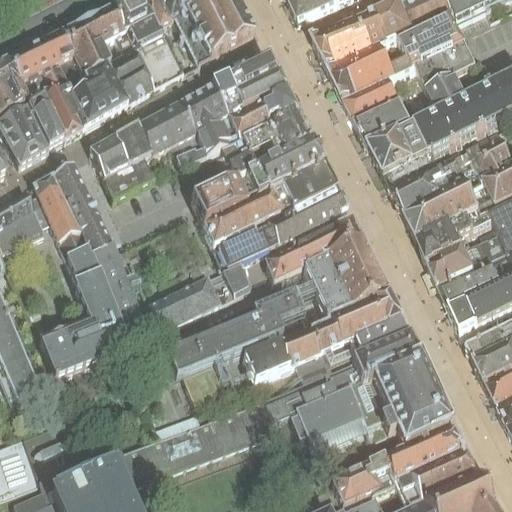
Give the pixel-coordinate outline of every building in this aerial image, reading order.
[(167,29),(154,4),(151,0),(145,0),(141,2),(159,36),(167,29)] [(151,0),(154,4),(167,29),(171,28),(223,1),(222,0),(151,0)] [(226,0),(225,0),(223,1),(171,28),(196,75),(208,69),(251,46),(226,0)] [(301,0),(286,7),(297,32),(333,15),(325,0),(279,0),(281,4),(284,3),(285,7),(297,0),(301,0)] [(325,0),(333,15),(337,13),(367,0),(325,0)] [(511,0),(426,0),(398,13),(412,43),(414,48),(450,31),(455,30),(484,17),(482,13),(495,7),(497,10),(511,3),(511,0)] [(141,2),(140,1),(125,8),(125,9),(111,16),(115,23),(113,24),(123,43),(114,48),(121,64),(163,43),(159,36),(141,2)] [(346,37),(318,50),(312,52),(327,82),(331,80),(331,81),(412,43),(398,13),(374,25),(374,24),(346,37)] [(113,24),(110,16),(58,43),(70,67),(80,87),(107,74),(114,70),(113,68),(105,53),(123,43),(113,24)] [(331,81),(332,82),(328,84),(343,113),(346,111),(347,112),(388,92),(415,79),(425,101),(429,100),(453,88),(475,77),(464,57),(450,31),(414,48),(412,43),(331,81)] [(58,43),(5,70),(16,93),(19,92),(33,85),(40,103),(64,91),(56,74),(70,67),(58,43)] [(182,82),(163,43),(121,64),(113,68),(114,70),(107,74),(126,113),(152,98),(182,82)] [(266,68),(244,79),(253,96),(274,87),(266,68)] [(14,117),(29,109),(40,103),(33,85),(19,92),(16,93),(5,70),(0,72),(0,125),(14,118),(14,117)] [(81,140),(126,113),(107,74),(80,87),(85,97),(66,107),(81,140)] [(224,89),(233,106),(253,96),(244,79),(224,89)] [(253,96),(233,106),(218,113),(227,129),(278,104),(277,103),(281,101),(274,87),(253,96)] [(416,138),(372,159),(368,161),(387,197),(433,172),(432,170),(462,155),(495,138),(511,129),(511,88),(465,111),(453,88),(429,100),(441,125),(416,138)] [(209,96),(218,113),(233,106),(224,89),(209,96)] [(354,135),(355,136),(399,115),(388,92),(347,112),(343,113),(354,135),(358,133),(354,135)] [(193,146),(216,134),(227,129),(218,113),(209,96),(203,99),(200,101),(198,101),(178,113),(193,146)] [(81,140),(66,107),(61,98),(40,110),(62,149),(81,140)] [(409,110),(399,115),(355,136),(367,160),(371,158),(372,159),(416,138),(441,125),(429,100),(425,101),(409,110)] [(282,102),(278,104),(227,129),(216,134),(193,146),(168,158),(178,178),(204,168),(204,167),(218,161),(293,125),(282,102)] [(62,149),(40,110),(25,118),(36,138),(47,158),(62,149)] [(178,113),(136,135),(148,164),(150,168),(168,158),(193,146),(178,113)] [(0,131),(0,145),(17,175),(47,158),(36,138),(25,118),(24,117),(0,131)] [(218,161),(233,191),(308,156),(307,153),(293,125),(218,161)] [(148,164),(136,135),(112,148),(125,177),(141,168),(148,164)] [(472,175),(488,210),(491,217),(484,220),(486,224),(495,220),(494,217),(511,208),(511,171),(495,138),(462,155),(472,175)] [(88,161),(102,189),(125,177),(112,148),(88,161)] [(402,225),(405,230),(466,199),(468,198),(459,181),(472,175),(462,155),(432,170),(433,172),(439,185),(393,209),(396,214),(402,225)] [(308,156),(233,191),(244,213),(319,175),(308,156)] [(141,168),(125,177),(102,189),(111,210),(130,201),(129,200),(152,188),(141,168)] [(386,197),(393,209),(439,185),(433,172),(387,197),(386,197)] [(51,185),(76,238),(88,266),(110,255),(99,231),(71,173),(51,185)] [(319,175),(244,213),(200,235),(214,262),(330,204),(334,202),(320,177),(318,178),(320,177),(319,175)] [(38,210),(34,212),(44,235),(48,233),(55,249),(76,238),(51,185),(32,196),(38,210)] [(200,235),(244,213),(233,191),(189,212),(200,235)] [(491,217),(488,210),(475,216),(466,199),(405,230),(417,254),(484,220),(491,217)] [(30,214),(24,201),(0,215),(0,261),(43,243),(40,237),(44,235),(34,212),(30,214)] [(334,202),(330,204),(214,262),(213,262),(222,281),(238,274),(344,223),(334,202)] [(477,284),(504,271),(511,267),(511,211),(495,220),(486,224),(490,233),(492,238),(478,244),(481,251),(469,256),(431,275),(427,276),(437,300),(473,283),(477,284)] [(472,242),(490,233),(486,224),(484,220),(417,254),(427,275),(430,274),(431,275),(469,256),(464,246),(472,242)] [(264,274),(272,292),(301,278),(358,252),(348,232),(264,274)] [(126,511),(121,500),(291,438),(284,426),(290,423),(280,402),(118,463),(113,451),(114,437),(105,432),(93,407),(95,392),(88,391),(82,379),(125,362),(124,360),(128,359),(124,350),(97,283),(88,266),(76,238),(55,249),(75,292),(71,294),(85,330),(38,350),(52,389),(56,388),(56,389),(73,383),(77,395),(75,411),(83,411),(94,437),(93,453),(101,453),(106,467),(99,470),(104,481),(84,490),(84,489),(74,494),(74,495),(50,505),(47,499),(18,511),(126,511)] [(170,362),(164,365),(174,389),(180,386),(192,415),(221,403),(209,374),(239,362),(264,351),(266,356),(273,353),(271,349),(281,345),(278,337),(302,328),(297,312),(313,306),(324,331),(380,307),(384,305),(358,252),(301,278),(309,297),(293,304),(292,303),(264,315),(263,312),(257,315),(258,317),(250,320),(253,328),(206,348),(204,343),(168,357),(170,362)] [(121,279),(110,255),(88,266),(97,283),(124,350),(144,342),(145,342),(136,321),(131,308),(136,307),(138,306),(139,305),(139,303),(138,299),(136,293),(134,291),(133,290),(131,291),(129,291),(125,293),(120,280),(121,279)] [(511,267),(504,271),(511,287),(511,291),(467,313),(451,320),(448,322),(459,347),(478,338),(511,321),(511,320),(511,267)] [(231,308),(245,301),(247,300),(248,295),(238,274),(222,281),(206,288),(197,270),(187,275),(193,288),(184,293),(186,297),(136,321),(145,342),(144,342),(147,349),(218,315),(231,308)] [(511,291),(511,287),(504,271),(477,284),(473,283),(437,300),(447,321),(451,319),(451,320),(467,313),(511,291)] [(266,356),(241,367),(252,392),(286,377),(287,378),(294,375),(301,392),(340,376),(350,372),(357,368),(350,351),(397,330),(384,306),(380,308),(380,307),(324,331),(273,353),(266,356)] [(0,409),(6,424),(17,420),(16,417),(38,407),(0,315),(0,409)] [(397,330),(350,351),(357,368),(405,347),(397,330)] [(511,355),(511,337),(467,360),(474,374),(511,355)] [(301,392),(280,402),(290,423),(415,368),(405,347),(350,372),(340,376),(301,392)] [(474,376),(484,396),(487,395),(488,396),(511,383),(511,355),(474,374),(474,375),(474,376)] [(415,368),(290,423),(284,426),(291,438),(305,467),(364,440),(370,453),(383,448),(384,450),(392,447),(398,460),(444,440),(444,439),(447,438),(424,387),(416,369),(415,368)] [(511,383),(488,396),(485,397),(495,419),(511,410),(511,383)] [(505,439),(511,435),(511,410),(495,419),(505,439)] [(21,450),(36,494),(83,478),(67,433),(21,450)] [(452,446),(448,438),(444,440),(398,460),(380,468),(381,468),(327,493),(336,511),(352,511),(395,492),(456,464),(456,462),(459,461),(452,446)] [(0,454),(0,507),(36,494),(21,450),(19,447),(0,454)] [(456,464),(395,492),(399,502),(412,497),(413,498),(401,505),(403,511),(411,511),(418,510),(418,511),(420,511),(469,489),(473,487),(460,462),(456,464)] [(488,511),(486,508),(474,488),(470,490),(469,489),(420,511),(371,511),(371,510),(367,511),(488,511)]
